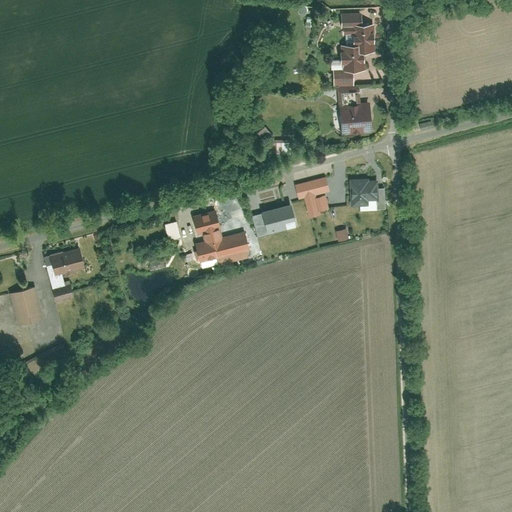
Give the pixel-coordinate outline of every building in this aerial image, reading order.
[(365,67),(365,52),(376,52),(376,22),(358,22),(358,45),(345,44),(345,66),(365,67)] [(370,88),(342,89),(344,127),(372,126),(370,88)] [(434,128),(432,120),(419,123),(421,131),(434,128)] [(325,175),(294,183),(298,197),(303,196),(307,215),(320,212),(319,208),(327,206),(324,193),(315,195),(315,193),(328,189),(325,175)] [(366,176),(348,176),(349,204),(366,203),(366,197),(376,197),(376,186),(376,178),(366,178),(366,176)] [(290,204),(276,207),(276,209),(263,213),(265,222),(256,224),(259,235),(270,232),(270,229),(285,225),(283,218),(292,215),(290,204)] [(248,248),(243,230),(222,236),(215,209),(191,215),(195,233),(198,232),(201,240),(192,242),(197,260),(214,255),(216,263),(246,255),(244,249),(248,248)] [(168,238),(178,235),(175,220),(164,223),(168,238)] [(337,239),(348,236),(345,226),(334,229),(337,239)] [(78,246),(48,255),(53,274),(84,266),(78,246)] [(68,283),(51,287),(54,301),(72,296),(68,283)] [(17,325),(44,318),(35,284),(8,292),(17,325)]
